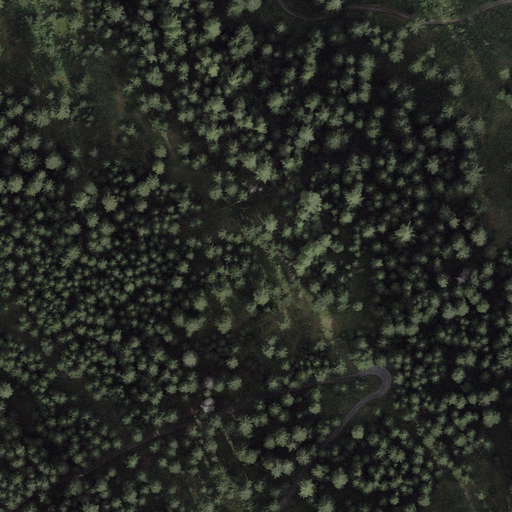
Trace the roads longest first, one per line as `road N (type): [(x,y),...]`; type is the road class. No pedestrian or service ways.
road 1 (track): [(7,511),(149,436),(272,392),(378,369),(387,375),(385,388),(323,444),(274,511)]
road 2 (track): [(508,0),(439,22),(360,4),(307,19),(279,0)]
